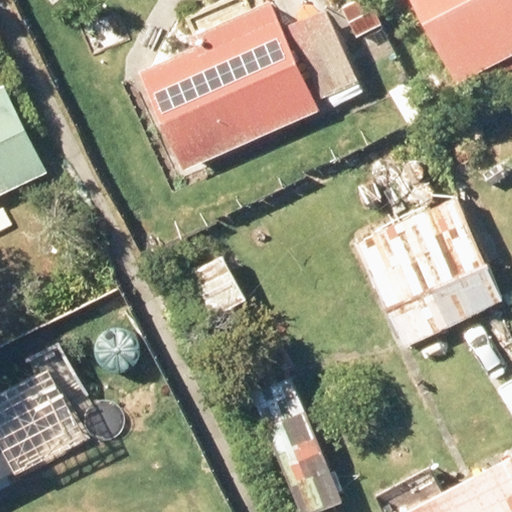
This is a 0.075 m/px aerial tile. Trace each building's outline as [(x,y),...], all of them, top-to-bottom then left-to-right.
[(126,0),(132,15),(173,0),(126,0)] [(188,39),(133,64),(177,163),(312,103),(266,0),(247,0),(184,29),(188,39)] [(320,0),(318,0),(282,16),(316,92),(354,74),(320,0)] [(365,0),(341,0),(336,3),(352,30),(375,17),(365,0)] [(511,0),(408,0),(450,77),(491,55),(498,69),(511,61),(511,0)] [(0,92),(0,186),(38,167),(0,92)] [(450,189),(350,236),(400,340),(499,293),(450,189)] [(215,250),(184,267),(209,311),(240,293),(215,250)] [(128,314),(85,335),(106,379),(149,358),(128,314)] [(246,387),(296,510),(335,494),(284,371),(246,387)] [(511,511),(511,459),(505,445),(381,511),(380,511),(511,511)]
